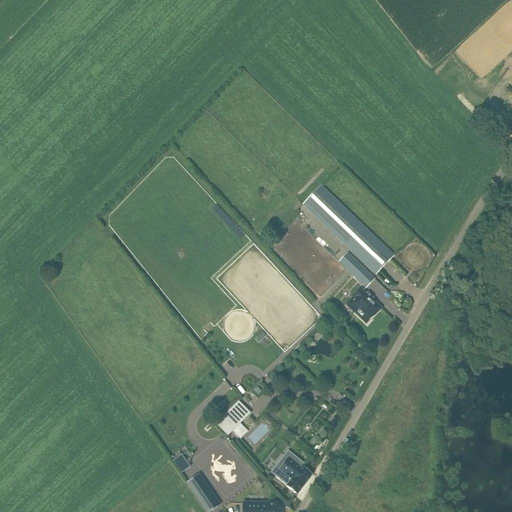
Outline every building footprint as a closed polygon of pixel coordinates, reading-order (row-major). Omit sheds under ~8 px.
[(394,256),(321,186),(303,205),(376,274),(394,256)] [(268,223),(258,235),(265,241),(275,229),(268,223)] [(374,279),(347,253),(339,262),(366,288),(374,279)] [(347,305),(366,324),(381,309),(371,300),(374,298),(368,292),(366,294),(361,290),(347,305)] [(256,386),(252,390),(258,397),(262,393),(256,386)] [(217,424),(228,435),(250,414),(238,402),(217,424)] [(297,494),(312,475),(290,458),(293,454),(288,451),(274,469),(277,472),(274,476),(297,494)] [(172,462),(179,473),(187,467),(179,456),(172,462)] [(186,484),(205,511),(209,511),(218,506),(197,476),(186,484)]
